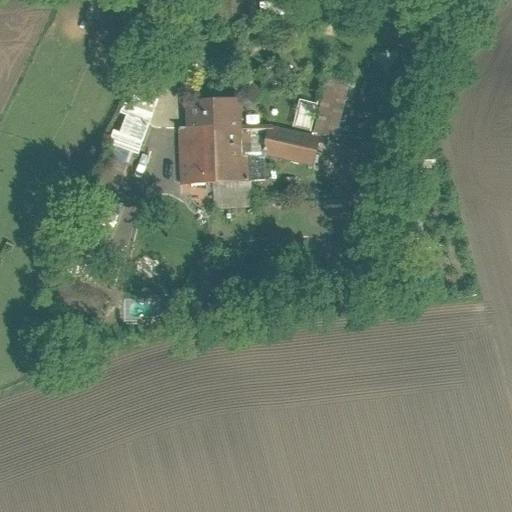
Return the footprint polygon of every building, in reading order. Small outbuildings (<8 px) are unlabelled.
[(310,127),(333,133),(346,78),(322,72),(310,127)] [(246,184),(240,100),(183,104),(184,131),(177,131),(181,189),(246,184)] [(291,127),(307,130),(311,104),(295,101),(291,127)] [(120,114),(101,154),(124,165),(143,125),(120,114)] [(310,130),(258,131),(258,159),(311,159),(310,130)] [(104,246),(114,205),(85,197),(74,238),(104,246)]
